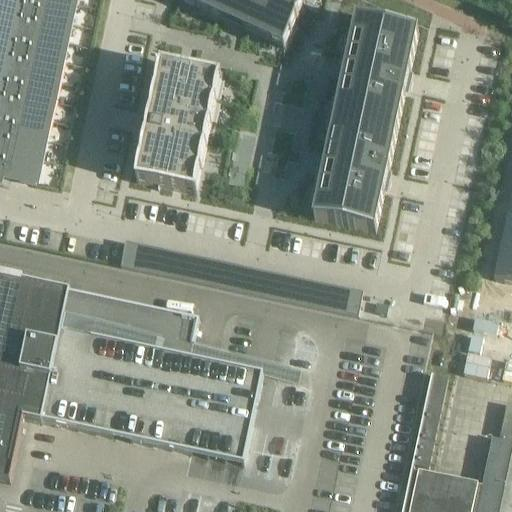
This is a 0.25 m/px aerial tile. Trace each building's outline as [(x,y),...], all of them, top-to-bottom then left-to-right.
[(0,0),(0,181),(36,189),(76,0),(0,0)] [(186,0),(184,5),(200,13),(222,22),(232,27),(242,31),(282,49),(293,25),(297,16),(304,0),(186,0)] [(316,215),(314,223),(374,235),(383,197),(386,182),(387,175),(404,99),(407,86),(409,75),(417,38),(357,25),(354,39),(350,59),(348,64),(346,74),(344,84),(331,146),(328,158),(326,169),(323,180),(321,190),(316,215)] [(150,127),(138,185),(156,189),(196,198),(220,85),(221,82),(192,76),(179,73),(176,72),(163,69),(153,117),(150,127)] [(511,189),(492,284),(511,287),(511,189)] [(124,247),(119,271),(131,274),(136,250),(124,247)] [(136,250),(131,274),(143,276),(148,252),(136,250)] [(148,252),(143,276),(155,279),(160,255),(148,252)] [(160,255),(155,279),(167,281),(172,257),(160,255)] [(172,257),(167,281),(179,284),(184,260),(172,257)] [(184,260),(179,284),(191,286),(196,262),(184,260)] [(196,262),(191,286),(202,289),(207,265),(196,262)] [(207,265),(202,289),(214,291),(219,267),(207,265)] [(219,267),(214,291),(226,294),(231,270),(219,267)] [(231,270),(226,294),(238,296),(243,272),(231,270)] [(243,272),(238,296),(250,299),(255,275),(243,272)] [(255,275),(250,299),(262,301),(267,277),(255,275)] [(267,277),(262,301),(274,304),(279,280),(267,277)] [(279,280),(274,304),(286,306),(291,283),(279,280)] [(0,485),(9,487),(23,423),(41,427),(243,470),(262,380),(228,372),(228,371),(230,358),(231,357),(193,349),(199,324),(64,295),(38,290),(33,289),(22,286),(22,289),(4,285),(5,283),(0,281),(0,485)] [(291,283),(286,306),(298,309),(303,285),(291,283)] [(303,285),(298,309),(309,311),(315,288),(303,285)] [(315,288),(309,311),(321,314),(326,290),(315,288)] [(326,290),(321,314),(333,316),(338,293),(326,290)] [(338,293),(333,316),(345,319),(350,295),(338,293)] [(350,295),(345,319),(357,321),(362,298),(350,295)] [(434,380),(414,472),(429,475),(448,383),(434,380)] [(511,409),(506,409),(499,442),(511,444),(511,409)] [(403,511),(511,511),(511,448),(492,445),(482,491),(418,477),(418,478),(411,476),(403,511)]
